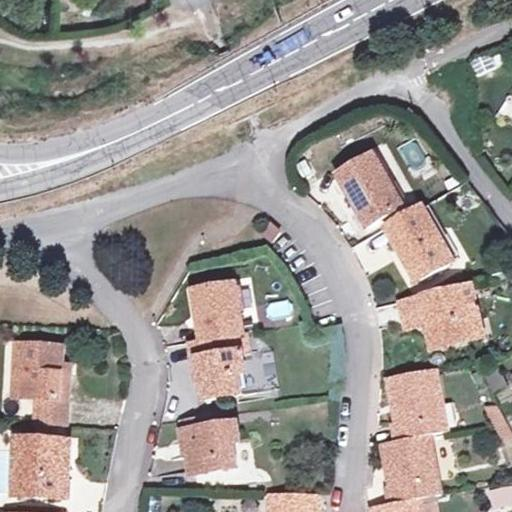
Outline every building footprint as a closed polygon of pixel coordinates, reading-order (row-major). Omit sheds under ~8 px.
[(384,221),(406,209),(393,186),(377,157),(341,177),(369,229),(384,221)] [(393,186),(406,209),(415,204),(402,181),(393,186)] [(322,192),(336,221),(352,214),(337,184),(322,192)] [(406,209),(384,221),(390,231),(412,218),(406,209)] [(420,284),(453,265),(437,238),(442,235),(427,209),(412,218),(390,231),(420,284)] [(272,243),(281,233),(273,225),(264,235),(272,243)] [(445,234),(442,235),(437,238),(453,265),(463,259),(458,250),(455,251),(445,234)] [(196,292),(204,343),(246,336),(238,286),(196,292)] [(402,305),(405,324),(432,319),(433,324),(429,325),(435,351),(477,342),(473,322),(482,320),(474,288),(402,305)] [(406,329),(429,325),(433,324),(432,319),(405,324),(406,329)] [(202,363),(204,377),(208,403),(246,397),(243,377),(249,375),(246,355),(252,354),(249,336),(246,336),(204,343),(193,345),(196,364),(202,363)] [(66,373),(66,366),(67,347),(20,344),(18,372),(31,372),(30,398),(39,399),(37,427),(70,429),(74,374),(66,373)] [(483,377),(494,398),(509,390),(498,369),(483,377)] [(16,397),(30,398),(31,372),(18,372),(16,397)] [(398,426),(401,443),(432,438),(450,435),(439,375),(391,384),(398,426)] [(511,434),(496,402),(484,408),(501,443),(511,437),(511,434)] [(184,432),(212,429),(211,419),(182,423),(184,432)] [(212,429),(184,432),(186,447),(189,447),(193,476),(239,469),(236,444),(243,443),(240,425),(212,429)] [(401,443),(398,426),(392,426),(396,444),(401,443)] [(392,488),(395,507),(422,502),(442,498),(432,438),(401,443),(396,444),(384,446),(392,488)] [(18,496),(64,499),(65,481),(72,482),(74,442),(21,439),(18,496)] [(511,486),(488,491),(492,510),(511,506),(511,486)] [(395,507),(392,488),(385,489),(389,508),(395,507)] [(272,511),(320,511),(321,498),(273,497),(272,511)] [(423,511),(422,502),(395,507),(389,508),(371,511),(423,511)]
